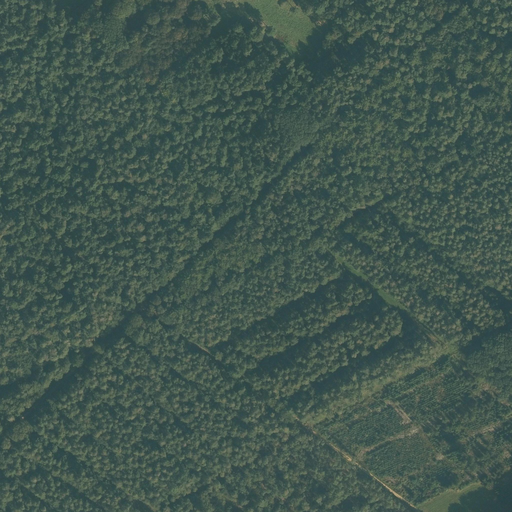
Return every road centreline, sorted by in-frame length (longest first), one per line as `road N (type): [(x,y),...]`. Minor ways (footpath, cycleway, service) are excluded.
road 1 (track): [(511,133),(223,280),(154,308),(138,304)]
road 2 (track): [(273,176),(36,0)]
road 3 (track): [(273,176),(460,0)]
road 4 (track): [(308,432),(154,308)]
road 5 (track): [(0,439),(138,304)]
road 6 (track): [(138,304),(273,176)]
road 7 (unknown): [(163,511),(308,432)]
road 8 (track): [(412,511),(308,432)]
